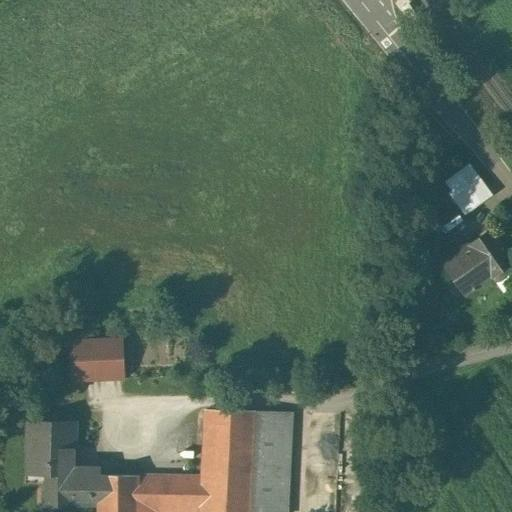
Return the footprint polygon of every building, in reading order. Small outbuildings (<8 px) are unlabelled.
[(491,192),(469,161),(443,180),(465,211),(491,192)] [(511,259),(490,229),(444,260),(465,292),(511,260),(511,259)] [(73,381),(125,379),(124,336),(71,338),(73,381)] [(249,511),(254,412),(205,409),(202,476),(199,511),(249,511)] [(285,511),(290,413),(254,412),(249,511),(285,511)] [(98,468),(73,467),(74,422),(28,421),(27,464),(46,465),(46,503),(98,503),(97,511),(136,511),(137,475),(97,474),(98,468)] [(199,511),(202,476),(137,475),(136,511),(199,511)]
